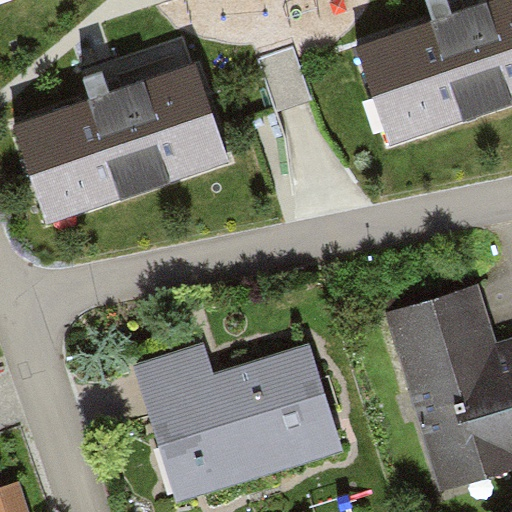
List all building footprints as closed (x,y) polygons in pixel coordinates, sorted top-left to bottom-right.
[(511,104),(511,0),(484,0),(355,43),(389,145),(511,104)] [(230,161),(196,60),(15,121),(49,222),(230,161)] [(481,282),(387,309),(441,495),(511,474),(511,336),(498,340),(481,282)] [(203,342),(138,361),(179,497),(342,449),(311,346),(213,376),(203,342)] [(28,511),(19,482),(0,488),(0,511),(28,511)]
